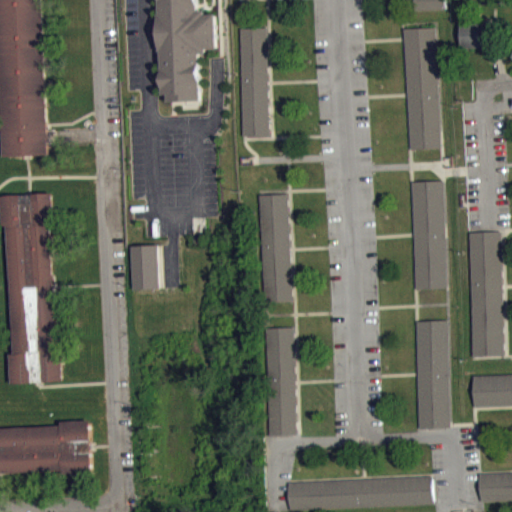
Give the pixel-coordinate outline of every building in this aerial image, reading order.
[(0,0),(43,0),(49,123),(51,153),(29,154),(6,155),(0,35),(0,0)] [(198,0),(199,5),(200,9),(207,9),(207,13),(217,13),(219,47),(209,48),(208,51),(202,53),(204,98),(186,99),(171,101),(170,93),(166,93),(163,52),(162,49),(160,13),(161,13),(160,0),(198,0)] [(445,0),(446,7),(414,9),(413,0),(445,0)] [(460,22),(461,47),(493,45),(492,21),(460,22)] [(242,27),(247,132),(272,131),(269,26),(242,27)] [(405,28),(434,27),(440,146),(411,148),(405,28)] [(411,181),(417,287),(444,286),(440,180),(411,181)] [(2,196),(31,194),(55,192),(58,222),(54,222),(58,286),(61,350),(65,350),(67,379),(41,381),(14,383),(12,353),(17,353),(9,226),(5,226),(2,196)] [(261,195),(263,195),(288,193),(290,248),(292,300),(266,301),(261,195)] [(470,231),(501,230),(505,352),(474,353),(470,231)] [(134,245),(136,287),(163,286),(162,245),(134,245)] [(418,320),(420,373),(422,427),(453,426),(453,423),(448,319),(447,320),(418,320)] [(273,434),(298,434),(296,381),(294,326),(268,326),(273,434)] [(511,372),(476,375),(478,404),(511,402),(511,372)] [(92,420),(97,473),(66,475),(65,470),(0,472),(0,428),(64,425),(65,421),(92,420)] [(511,471),(482,473),(483,500),(511,498),(511,471)] [(291,482),(292,509),(435,503),(434,475),(365,478),(291,482)]
